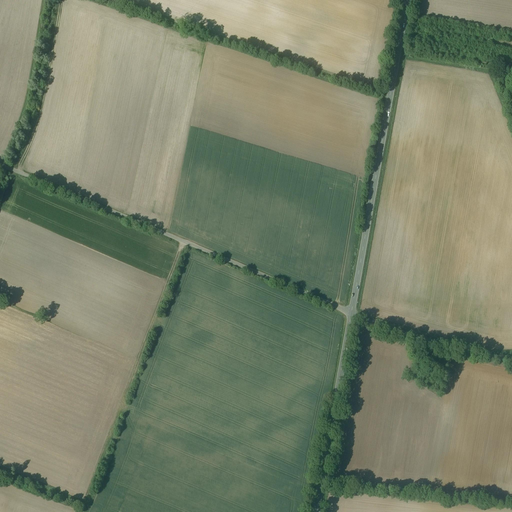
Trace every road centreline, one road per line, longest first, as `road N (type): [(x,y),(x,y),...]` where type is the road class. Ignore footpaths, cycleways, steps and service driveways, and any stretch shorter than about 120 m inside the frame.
road 1 (unclassified): [(0,167),(350,314)]
road 2 (secondary): [(350,314),(406,0)]
road 3 (secondary): [(315,511),(350,314)]
road 4 (unclassified): [(350,314),(511,355)]
